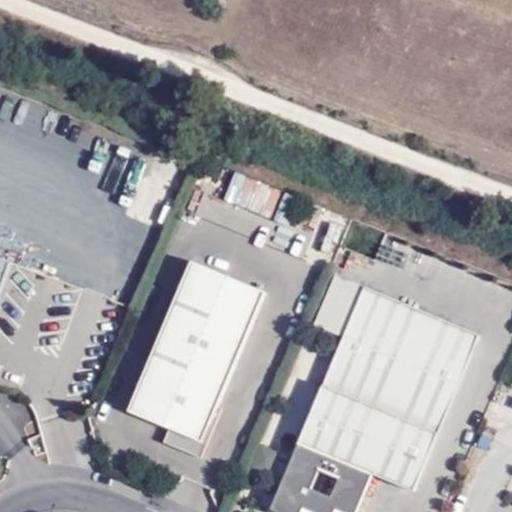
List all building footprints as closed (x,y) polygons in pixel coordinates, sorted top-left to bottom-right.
[(269,220),(283,189),(237,168),(222,199),(269,220)] [(129,288),(148,232),(135,228),(116,284),(129,288)] [(0,295),(12,262),(0,257),(0,295)] [(219,408),(267,293),(193,262),(130,412),(171,429),(165,443),(202,459),(223,410),(219,408)] [(483,335),(367,286),(271,510),(274,511),(361,511),(377,476),(416,492),(483,335)]
